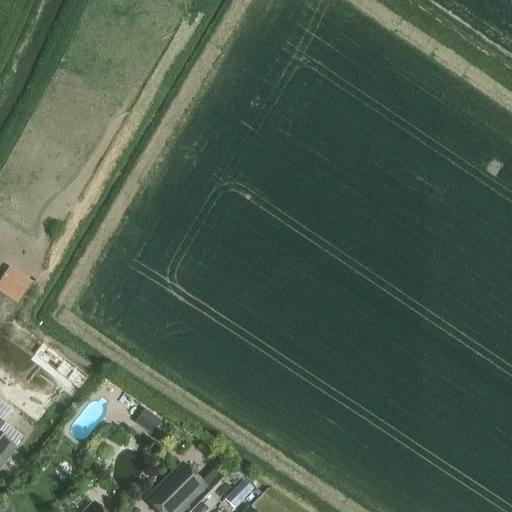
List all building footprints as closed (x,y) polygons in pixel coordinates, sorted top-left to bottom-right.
[(32,283),(9,268),(0,281),(0,293),(18,305),(32,283)] [(61,375),(79,390),(88,379),(69,365),(61,375)] [(151,436),(161,423),(145,411),(135,425),(151,436)] [(0,432),(5,426),(0,421),(0,474),(16,453),(0,440),(0,432)] [(152,511),(183,511),(206,490),(181,465),(143,502),(152,511)]
